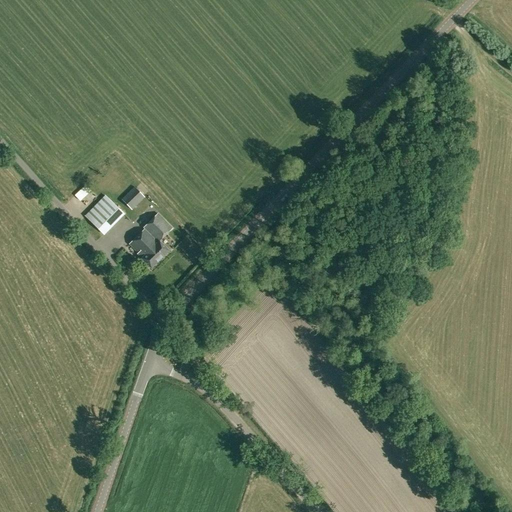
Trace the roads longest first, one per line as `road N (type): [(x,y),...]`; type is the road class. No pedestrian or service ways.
road 1 (secondary): [(164,322),(475,0)]
road 2 (unclassified): [(164,322),(0,143)]
road 3 (unclassified): [(317,511),(212,396),(149,364)]
road 4 (secondary): [(98,511),(149,364)]
